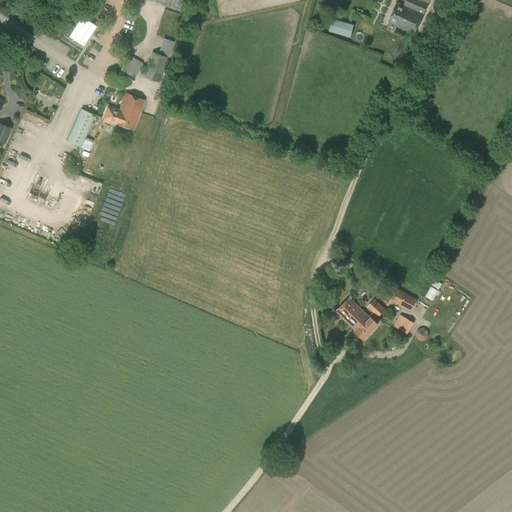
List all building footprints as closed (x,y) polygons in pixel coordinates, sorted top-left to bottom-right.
[(140,0),(176,11),(179,0),(140,0)] [(414,33),(429,0),(405,0),(403,5),(397,2),(388,21),(414,33)] [(81,17),(68,37),(83,47),(96,27),(81,17)] [(329,29),(351,35),(354,23),(333,17),(329,29)] [(158,48),(169,52),(173,41),(162,37),(158,48)] [(167,58),(152,52),(143,77),(159,82),(167,58)] [(141,66),(127,58),(117,77),(131,85),(141,66)] [(103,119),(133,130),(144,100),(125,93),(119,112),(107,108),(103,119)] [(81,147),(95,115),(81,109),(66,141),(81,147)] [(11,130),(0,125),(0,142),(5,145),(11,130)] [(435,279),(431,286),(438,290),(441,283),(435,279)] [(416,299),(395,288),(389,299),(410,311),(416,299)] [(362,339),(378,324),(374,320),(385,309),(375,299),(367,306),(373,312),(368,317),(349,298),(335,311),(355,331),(362,339)] [(401,331),(407,334),(414,323),(407,319),(401,331)] [(416,335),(421,341),(429,334),(423,328),(416,335)]
